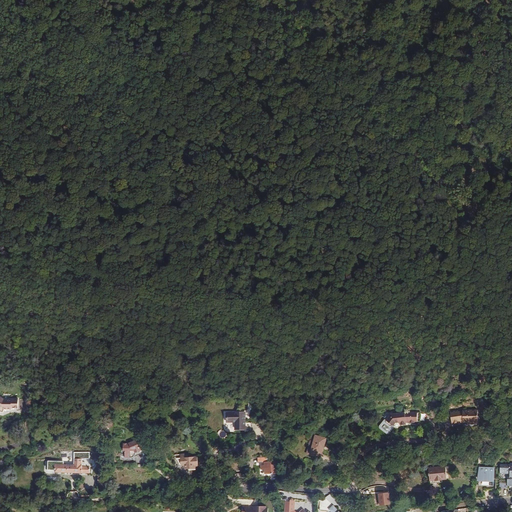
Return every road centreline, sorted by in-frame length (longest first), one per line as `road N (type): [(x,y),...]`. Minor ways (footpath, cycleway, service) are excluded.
road 1 (track): [(0,280),(399,320),(433,301),(454,266),(458,219),(442,184)]
road 2 (residential): [(507,436),(375,445),(356,460),(354,484),(345,490),(261,486),(186,495)]
road 3 (track): [(155,294),(96,0)]
road 4 (track): [(511,202),(465,199),(442,184),(293,20)]
road 5 (track): [(417,312),(154,290)]
road 6 (track): [(293,20),(511,89)]
road 7 (track): [(0,187),(72,0)]
road 8 (track): [(190,298),(217,315),(244,351),(346,410)]
road 9 (residential): [(186,495),(0,500)]
